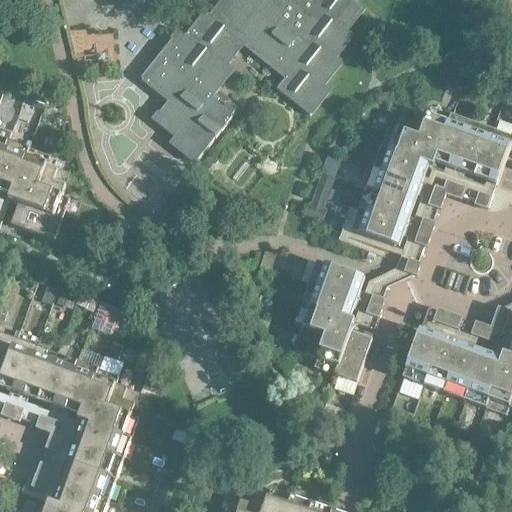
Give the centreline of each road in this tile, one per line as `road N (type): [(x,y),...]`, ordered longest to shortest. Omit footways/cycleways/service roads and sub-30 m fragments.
road 1 (residential): [(343,511),(360,465),(366,409),(403,304),(420,290)]
road 2 (residential): [(420,290),(448,208),(511,230)]
